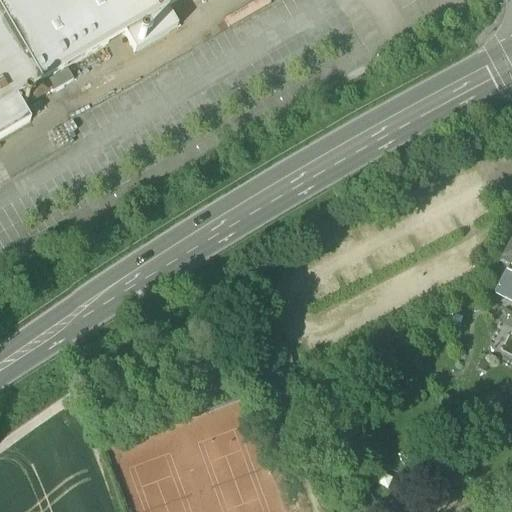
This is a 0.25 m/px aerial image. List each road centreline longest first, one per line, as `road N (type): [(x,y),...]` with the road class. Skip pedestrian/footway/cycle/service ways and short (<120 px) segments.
road 1 (primary): [(0,373),(302,180),(511,65)]
road 2 (track): [(319,511),(226,293),(0,447)]
